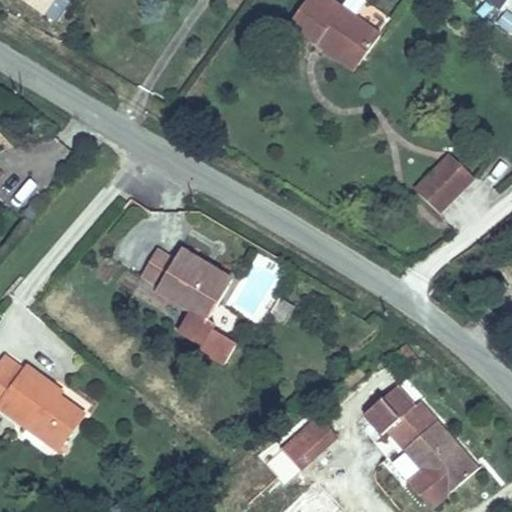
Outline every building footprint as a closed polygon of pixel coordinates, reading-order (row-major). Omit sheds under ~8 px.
[(476,0),(499,17),(511,0),(476,0)] [(263,41),(296,63),(323,24),(289,3),(263,41)] [(352,43),(323,24),(296,63),(327,82),(352,43)] [(482,173),(453,154),(427,192),(456,212),(482,173)] [(178,249),(167,264),(226,302),(234,287),(178,249)] [(148,298),(201,333),(226,302),(167,264),(152,256),(137,279),(152,288),(148,298)] [(511,260),(500,270),(511,283),(511,260)] [(280,300),(271,316),(285,324),(294,307),(280,300)] [(388,376),(401,364),(387,349),(374,362),(388,376)] [(1,355),(0,356),(0,420),(12,431),(22,419),(55,450),(77,425),(48,398),(51,389),(25,366),(18,371),(1,355)] [(406,415),(379,387),(340,425),(365,450),(374,442),(408,478),(395,491),(411,508),(415,504),(421,511),(423,511),(468,468),(410,410),(406,415)] [(22,419),(12,431),(45,461),(55,450),(22,419)] [(287,473),(314,448),(295,428),(268,453),(287,473)] [(287,473),(268,453),(259,462),(278,482),(287,473)]
